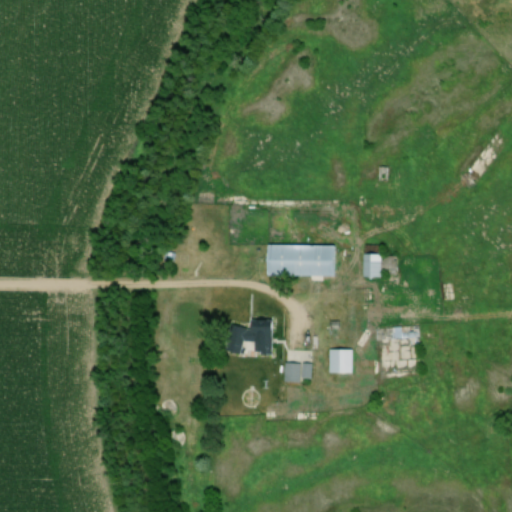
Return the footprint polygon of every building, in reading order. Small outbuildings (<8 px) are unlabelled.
[(339,276),(339,244),(270,244),(270,275),(339,276)] [(369,277),(401,277),(401,254),(369,254),(369,277)] [(276,354),(277,320),(255,319),(255,327),(234,326),(233,351),(247,351),(247,344),(257,344),(257,353),(276,354)] [(378,326),(378,338),(422,338),(422,326),(378,326)] [(333,372),(357,372),(357,348),(333,348),(333,372)] [(304,362),(287,363),(288,378),(304,378),(304,362)]
